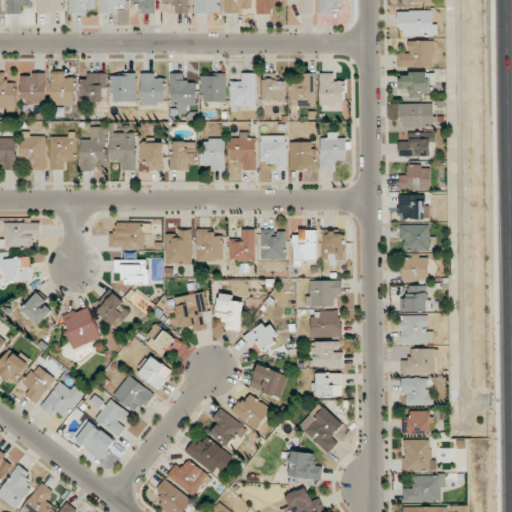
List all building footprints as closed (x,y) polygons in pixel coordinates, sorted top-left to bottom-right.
[(32,6),(32,0),(7,0),(7,13),(22,13),(22,6),(32,6)] [(62,0),(37,0),(38,12),(62,12),(62,0)] [(68,0),(69,14),(85,14),(85,9),(96,9),(95,0),(68,0)] [(100,0),(100,13),(116,14),(116,6),(126,6),(126,0),(100,0)] [(141,13),(156,13),(156,0),(132,0),(133,6),(141,6),(141,13)] [(188,0),(162,0),(163,5),(175,4),(176,13),(189,13),(188,0)] [(221,11),(220,0),(194,0),(195,12),(221,11)] [(252,9),(251,0),(224,0),(225,13),(242,13),(242,9),(252,9)] [(256,0),(257,14),(272,14),(272,7),(283,7),(282,0),(256,0)] [(301,14),(314,13),(313,0),(287,0),(288,5),(301,5),(301,14)] [(319,0),(319,15),(335,14),(335,4),(344,4),(343,0),(319,0)] [(434,10),(400,11),(400,36),(438,36),(438,23),(434,23),(434,10)] [(397,66),(434,67),(434,41),(409,40),(409,53),(398,53),(397,66)] [(88,101),(104,102),(105,61),(95,61),(95,72),(83,72),(83,94),(89,94),(88,101)] [(0,105),(17,106),(16,82),(6,82),(6,72),(0,71),(0,105)] [(66,72),(51,72),(52,104),(75,104),(74,77),(66,77),(66,72)] [(435,72),(399,73),(399,96),(431,96),(430,85),(435,85),(435,72)] [(136,101),(136,74),(111,73),(110,93),(114,93),(114,101),(136,101)] [(184,73),(170,73),(171,106),(177,105),(178,113),(186,113),(186,106),(196,106),(196,81),(184,81),(184,73)] [(231,81),(230,107),(256,108),(256,73),(241,73),(241,81),(231,81)] [(315,107),(316,73),(302,73),(301,82),(291,82),(290,106),(315,107)] [(320,73),(320,106),(343,105),(343,81),(334,81),(334,73),(320,73)] [(21,74),(22,104),(46,103),(45,74),(21,74)] [(226,74),(201,74),(202,101),(226,101),(226,74)] [(141,75),(141,104),(164,103),(164,75),(141,75)] [(262,100),(285,101),(286,75),(263,75),(262,100)] [(402,127),(435,127),(434,103),(401,104),(402,127)] [(106,126),(90,127),(91,139),(80,139),(81,169),(107,169),(106,126)] [(255,137),(247,138),(247,132),(240,132),(240,137),(230,138),(230,161),(242,161),(243,170),(256,169),(255,137)] [(32,170),(46,170),(45,134),(21,135),(21,162),(32,162),(32,170)] [(50,135),(51,170),(65,170),(65,161),(75,161),(75,134),(50,135)] [(321,134),(320,170),(335,170),(335,161),(346,161),(346,137),(338,137),(338,135),(321,134)] [(286,135),(260,135),(260,163),(276,163),(276,170),(286,170),(286,135)] [(16,137),(0,137),(0,161),(3,161),(4,170),(17,170),(16,137)] [(398,156),(434,156),(435,138),(399,138),(398,156)] [(225,140),(201,139),(201,165),(210,166),(210,170),(225,171),(225,140)] [(188,170),(188,164),(196,164),(196,141),(174,141),(174,155),(170,155),(170,170),(188,170)] [(289,142),(290,170),(313,169),(313,141),(289,142)] [(163,142),(140,143),(141,168),(163,168),(163,142)] [(430,188),(430,168),(422,168),(422,164),(407,165),(407,175),(399,175),(399,189),(430,188)] [(423,194),(399,195),(400,219),(430,218),(430,205),(424,205),(423,194)] [(40,222),(5,223),(5,239),(0,239),(1,249),(33,248),(33,237),(41,237),(40,222)] [(109,233),(109,248),(144,249),(144,223),(116,222),(116,233),(109,233)] [(429,224),(400,225),(400,239),(403,239),(404,251),(430,251),(429,224)] [(229,239),(230,261),(256,260),(255,229),(241,229),(242,239),(229,239)] [(286,259),(286,230),(262,230),(261,259),(286,259)] [(223,260),(221,231),(196,232),(198,261),(223,260)] [(317,231),(293,231),(294,260),(317,260),(317,231)] [(166,264),(192,263),(192,232),(166,232),(166,264)] [(345,259),(344,232),(322,232),(323,265),(337,264),(337,260),(345,259)] [(31,280),(31,257),(6,258),(7,281),(31,280)] [(402,280),(429,279),(428,257),(401,258),(402,280)] [(148,282),(147,259),(115,260),(115,272),(121,272),(121,283),(148,282)] [(333,306),(333,294),(342,294),(342,280),(310,280),(310,296),(306,296),(306,306),(333,306)] [(408,285),(408,298),(401,298),(401,311),(427,311),(427,286),(408,285)] [(39,325),(53,310),(46,304),(48,302),(38,292),(22,309),(39,325)] [(180,328),(192,326),(193,332),(206,329),(203,312),(208,311),(205,292),(174,297),(180,328)] [(121,306),(125,302),(114,293),(97,311),(116,328),(130,313),(121,306)] [(223,329),(240,331),(243,302),(233,301),(234,294),(218,293),(216,316),(224,317),(223,329)] [(61,317),(74,349),(101,338),(89,306),(61,317)] [(311,335),(341,335),(341,311),(311,310),(311,335)] [(428,315),(399,316),(400,343),(434,343),(433,331),(428,331),(428,315)] [(281,337),(269,320),(244,338),(256,354),(281,337)] [(146,342),(161,355),(176,339),(160,326),(146,342)] [(312,366),(343,367),(343,352),(339,352),(339,342),(313,341),(312,366)] [(435,349),(411,348),(411,358),(402,358),(401,373),(435,373),(435,349)] [(0,373),(14,384),(29,364),(10,349),(0,361),(0,373)] [(171,369),(150,356),(139,376),(160,388),(171,369)] [(23,382),(30,388),(26,394),(36,403),(56,379),(38,364),(23,382)] [(277,398),(287,376),(259,364),(249,386),(277,398)] [(316,373),(316,396),(342,395),(342,373),(316,373)] [(140,403),(145,407),(155,394),(130,375),(114,395),(134,411),(140,403)] [(407,405),(434,405),(434,377),(401,378),(402,394),(406,394),(407,405)] [(41,407),(53,416),(57,411),(66,418),(84,392),(74,385),(71,389),(59,381),(41,407)] [(240,398),(231,412),(257,430),(271,408),(250,394),(245,401),(240,398)] [(129,413),(111,399),(103,408),(95,419),(119,437),(127,426),(122,423),(129,413)] [(328,453),(338,442),(332,436),(343,424),(320,403),(299,426),(328,453)] [(226,447),(237,434),(241,438),(247,430),(221,408),(213,418),(218,423),(210,433),(226,447)] [(433,411),(405,410),(405,433),(433,434),(433,411)] [(73,438),(103,459),(116,439),(87,419),(73,438)] [(194,441),(186,450),(217,476),(232,457),(206,435),(198,444),(194,441)] [(431,439),(403,440),(404,471),(436,470),(436,459),(431,459),(431,439)] [(0,477),(1,476),(3,478),(12,464),(4,459),(7,454),(0,449),(0,477)] [(314,465),(315,453),(291,451),(289,476),(321,479),(322,466),(314,465)] [(177,464),(168,474),(193,496),(210,477),(189,458),(181,468),(177,464)] [(0,497),(16,509),(31,489),(25,485),(33,474),(19,465),(0,490),(0,497)] [(404,501),(441,501),(441,487),(445,487),(445,475),(413,475),(413,488),(403,488),(404,501)] [(170,511),(186,511),(184,510),(192,500),(165,479),(157,489),(163,494),(157,501),(170,511)] [(53,491),(42,482),(19,511),(51,511),(55,508),(46,501),(53,491)] [(312,501),(306,487),(285,495),(289,506),(283,508),(284,511),(323,511),(318,498),(312,501)] [(210,511),(232,511),(219,501),(210,511)] [(76,511),(78,510),(67,502),(58,511),(76,511)]
